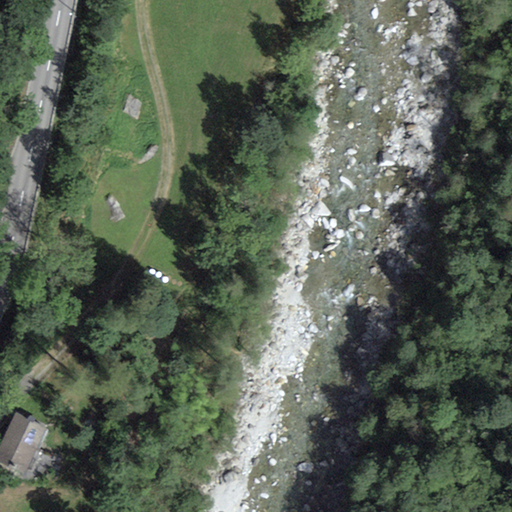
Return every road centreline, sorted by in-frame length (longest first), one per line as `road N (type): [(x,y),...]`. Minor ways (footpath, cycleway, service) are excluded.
road 1 (track): [(0,415),(106,301),(151,231),(165,171),(165,124),(139,0)]
road 2 (tertiary): [(0,251),(40,120),(61,0)]
